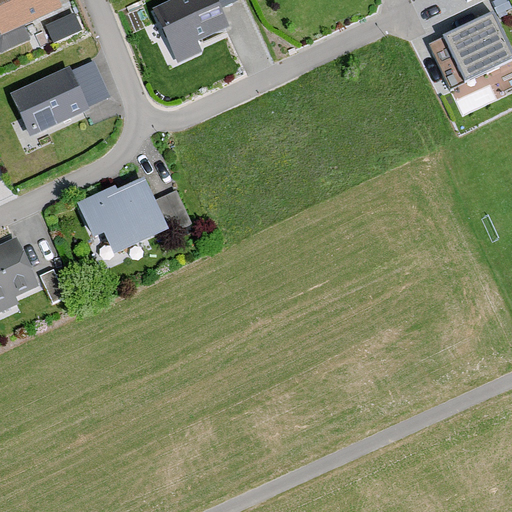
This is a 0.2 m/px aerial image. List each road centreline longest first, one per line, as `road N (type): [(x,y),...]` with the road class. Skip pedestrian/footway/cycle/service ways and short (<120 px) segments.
road 1 (residential): [(149,141),(397,18)]
road 2 (residential): [(0,209),(149,141)]
road 3 (residential): [(95,0),(149,141)]
